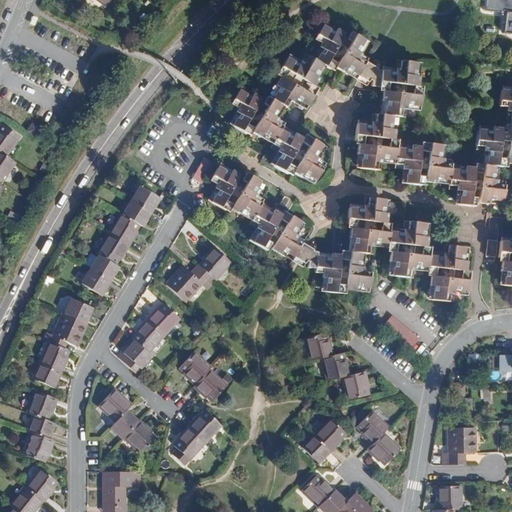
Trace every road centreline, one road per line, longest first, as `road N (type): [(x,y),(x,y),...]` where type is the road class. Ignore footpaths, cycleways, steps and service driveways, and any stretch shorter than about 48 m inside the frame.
road 1 (secondary): [(37,253),(112,132),(229,0)]
road 2 (residential): [(95,349),(191,193),(182,181)]
road 3 (residential): [(73,511),(73,384),(95,349)]
road 4 (residential): [(430,396),(416,393),(327,317)]
road 5 (tertiary): [(430,396),(447,351),(470,333),(511,321)]
